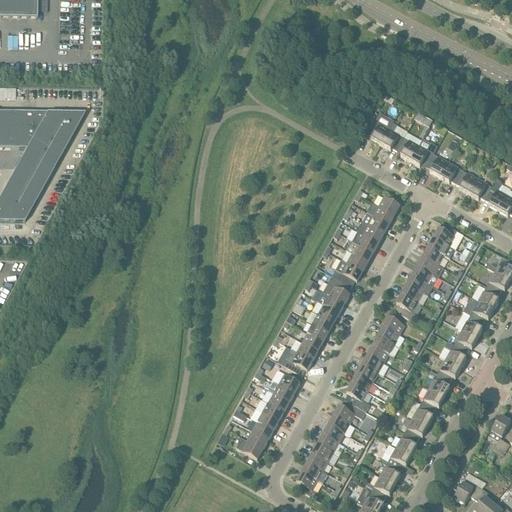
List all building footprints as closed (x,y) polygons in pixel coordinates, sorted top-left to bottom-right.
[(0,0),(0,18),(37,19),(37,0),(0,0)] [(40,1),(39,12),(48,12),(48,2),(40,1)] [(0,223),(24,224),(84,115),(0,113),(0,149),(27,150),(0,198),(0,223)] [(381,148),(390,132),(382,127),(386,119),(379,115),(377,120),(371,131),(368,137),(373,140),(371,142),(381,148)] [(418,115),(414,122),(420,125),(423,119),(424,118),(418,115)] [(393,125),(390,132),(381,148),(391,153),(392,151),(397,153),(404,140),(393,134),(397,127),(393,125)] [(447,132),(447,131),(441,127),(440,128),(437,135),(443,138),(447,132)] [(363,134),(368,137),(371,131),(366,128),(363,134)] [(404,140),(397,153),(402,156),(401,159),(410,164),(419,148),(404,140)] [(419,148),(410,164),(420,169),(421,167),(426,170),(434,156),(438,149),(431,145),(427,153),(419,148)] [(434,156),(426,170),(431,173),(430,175),(439,180),(448,165),(434,156)] [(448,165),(439,180),(449,186),(451,183),(455,186),(463,173),(448,165)] [(463,173),(455,186),(460,189),(459,191),(469,197),(478,181),(463,173)] [(478,181),(469,197),(479,202),(480,200),(485,203),(492,189),(478,181)] [(497,181),(492,189),(485,203),(490,205),(488,208),(498,213),(507,197),(498,193),(502,186),(501,183),(497,181)] [(511,200),(507,197),(498,213),(508,219),(509,216),(511,217),(511,200)] [(384,200),(378,209),(394,218),(400,208),(384,200)] [(394,218),(378,209),(372,206),(367,215),(389,228),(394,218)] [(389,228),(367,215),(362,225),(368,228),(384,237),(389,228)] [(442,225),(433,240),(449,249),(455,239),(454,239),(457,234),(442,225)] [(384,237),(368,228),(363,238),(378,246),(384,237)] [(378,246),(363,238),(357,234),(352,244),(373,256),(378,246)] [(449,249),(433,240),(428,249),(444,258),(449,249)] [(373,256),(352,244),(351,243),(346,253),(352,256),(368,265),(373,256)] [(444,258),(428,249),(423,259),(439,268),(444,258)] [(368,265),(352,256),(347,266),(362,275),(368,265)] [(444,270),(439,268),(423,259),(418,268),(438,280),(444,270)] [(511,264),(503,260),(494,274),(510,283),(511,279),(511,264)] [(362,275),(347,266),(341,262),(332,279),(352,290),(355,283),(357,284),(362,275)] [(438,280),(418,268),(412,278),(433,289),(438,280)] [(500,296),(502,292),(505,293),(510,283),(494,274),(486,289),(500,296)] [(433,289),(412,278),(407,287),(423,296),(428,298),(433,289)] [(352,290),(332,279),(322,295),(344,307),(350,297),(348,296),(352,290)] [(423,296),(407,287),(402,296),(417,305),(423,296)] [(494,312),(499,303),(497,301),(500,296),(486,289),(478,304),(494,312)] [(344,307),(322,295),(317,304),(323,308),(339,317),(344,307)] [(417,305),(402,296),(396,306),(398,307),(394,313),(410,322),(414,316),(412,315),(417,305)] [(478,304),(470,318),(483,326),(486,321),(488,322),(494,312),(478,304)] [(305,310),(300,307),(296,305),(293,312),(301,317),(305,310)] [(339,317),(323,308),(318,317),(334,326),(339,317)] [(334,326),(318,317),(313,327),(328,335),(334,326)] [(470,318),(462,333),(477,342),(483,332),(480,331),(483,326),(470,318)] [(286,324),(290,326),(293,328),(296,323),(289,319),(286,324)] [(389,319),(383,329),(399,338),(405,328),(389,319)] [(328,335),(313,327),(307,336),(323,345),(328,335)] [(399,338),(383,329),(378,338),(394,347),(399,338)] [(467,355),(469,350),(472,351),(477,342),(462,333),(453,348),(467,355)] [(323,345),(307,336),(302,345),(318,354),(323,345)] [(394,347),(378,338),(373,348),(389,357),(394,347)] [(318,354),(302,345),(297,355),(313,364),(318,354)] [(389,357),(373,348),(368,357),(383,366),(389,357)] [(453,348),(445,362),(461,371),(466,361),(464,360),(467,355),(453,348)] [(313,364),(297,355),(292,363),(289,361),(285,368),(302,378),(305,372),(307,373),(313,364)] [(383,366),(368,357),(362,367),(378,375),(383,366)] [(273,366),(266,362),(262,369),(270,372),(273,366)] [(461,371),(445,362),(437,377),(450,384),(453,379),(455,381),(461,371)] [(378,375),(362,367),(357,376),(373,385),(378,375)] [(373,385),(357,376),(352,385),(367,394),(373,385)] [(284,377),(279,387),(294,396),(300,386),(284,377)] [(450,384),(437,377),(429,391),(444,400),(450,391),(447,389),(450,384)] [(367,394),(352,385),(346,395),(348,396),(344,403),(366,415),(370,408),(362,404),(367,394)] [(389,394),(390,394),(394,397),(399,387),(396,385),(393,390),(391,389),(389,394)] [(294,396),(279,387),(273,397),(289,405),(294,396)] [(429,391),(420,406),(434,414),(437,409),(439,410),(444,400),(429,391)] [(268,406),(284,415),(289,405),(273,397),(268,406)] [(349,427),(355,417),(363,421),(366,415),(344,403),(341,409),(339,408),(334,418),(349,427)] [(263,415),(278,424),(284,415),(268,406),(263,415)] [(434,414),(420,406),(412,421),(428,430),(433,420),(431,419),(434,414)] [(247,418),(240,415),(236,413),(233,417),(244,423),(247,418)] [(258,425),(273,434),(278,424),(263,415),(258,425)] [(344,436),(349,427),(334,418),(328,427),(344,436)] [(500,418),(491,434),(502,440),(511,424),(500,418)] [(417,443),(420,438),(422,439),(428,430),(412,421),(404,435),(417,443)] [(252,434),(268,443),(273,434),(258,425),(252,434)] [(344,436),(328,427),(323,437),(339,445),(344,436)] [(228,428),(223,438),(227,440),(232,431),(228,428)] [(252,434),(247,443),(263,452),(268,443),(252,434)] [(411,459),(417,449),(415,448),(417,443),(404,435),(396,450),(411,459)] [(318,446),(333,455),(339,445),(323,437),(318,446)] [(227,440),(223,438),(222,438),(217,447),(223,451),(229,441),(227,440)] [(263,452),(247,443),(242,441),(236,450),(257,462),(263,452)] [(505,444),(500,441),(493,452),(498,455),(505,444)] [(510,447),(505,444),(498,455),(503,458),(510,447)] [(312,456),(328,464),(333,455),(318,446),(312,456)] [(411,459),(396,450),(389,447),(381,461),(388,465),(401,472),(404,467),(406,469),(411,459)] [(323,474),(328,464),(312,456),(307,465),(323,474)] [(323,474),(307,465),(302,474),(318,483),(322,486),(328,477),(323,474)] [(395,488),(401,478),(398,477),(401,472),(388,465),(379,479),(395,488)] [(318,483),(302,474),(296,484),(299,485),(296,490),(313,500),(316,494),(312,492),(318,483)] [(374,489),(367,485),(364,490),(384,501),(387,497),(390,498),(395,488),(379,479),(374,489)] [(469,498),(475,502),(482,491),(476,487),(473,491),(463,485),(454,501),(464,507),(469,498)] [(364,490),(358,501),(359,504),(358,506),(363,509),(368,511),(381,511),(384,508),(382,506),(384,501),(364,490)] [(482,491),(475,502),(480,505),(474,511),(489,511),(494,507),(485,499),(488,496),(482,491)]
